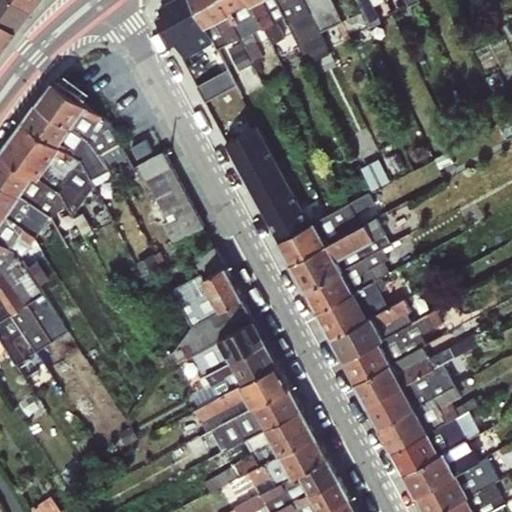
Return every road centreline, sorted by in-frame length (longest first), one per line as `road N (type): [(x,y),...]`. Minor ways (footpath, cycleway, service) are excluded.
road 1 (residential): [(111,0),(393,511)]
road 2 (primary): [(95,0),(0,97)]
